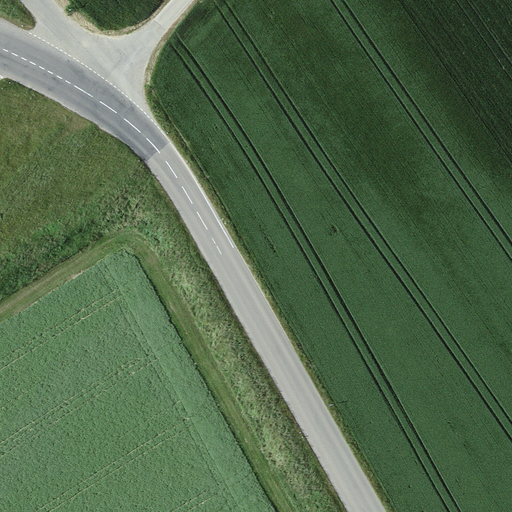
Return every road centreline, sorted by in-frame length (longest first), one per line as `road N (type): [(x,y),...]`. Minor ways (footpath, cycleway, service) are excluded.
road 1 (tertiary): [(379,511),(162,157),(103,103),(0,47)]
road 2 (track): [(283,511),(130,235),(0,320)]
road 3 (track): [(103,103),(177,0)]
